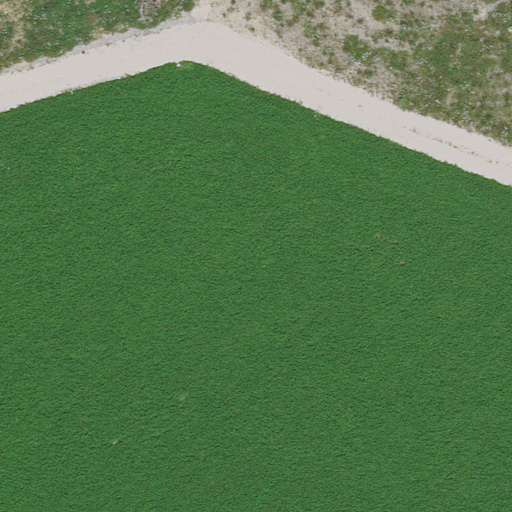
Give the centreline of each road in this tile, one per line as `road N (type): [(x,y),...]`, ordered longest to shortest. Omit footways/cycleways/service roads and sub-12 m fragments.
road 1 (track): [(146,29),(217,186),(297,279),(381,345),(426,353),(511,346)]
road 2 (track): [(180,0),(146,29),(0,31)]
